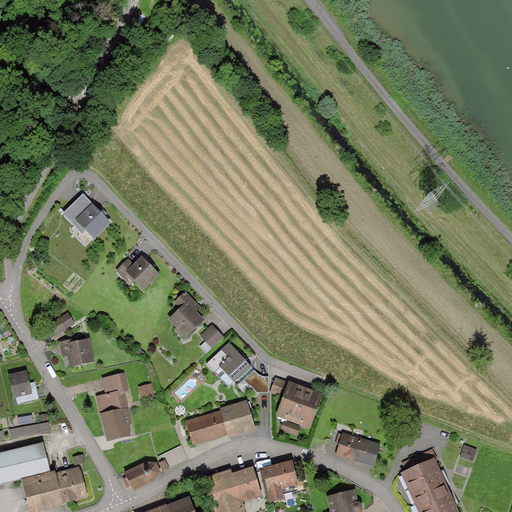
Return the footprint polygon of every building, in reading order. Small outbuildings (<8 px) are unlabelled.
[(85,194),(63,214),(81,234),(86,230),(94,238),(111,222),(103,214),(85,194)] [(129,259),(117,270),(130,285),(135,280),(144,290),(160,275),(151,265),(143,256),(134,265),(129,259)] [(181,308),(168,320),(177,329),(175,330),(184,339),(204,319),(196,312),(201,307),(186,292),(175,302),(181,308)] [(69,313),(47,326),(54,337),(76,324),(69,313)] [(213,325),(201,336),(206,342),(202,346),(207,352),(223,337),(213,325)] [(95,362),(91,339),(75,342),(75,339),(59,342),(62,356),(69,355),(71,367),(95,362)] [(230,343),(207,364),(214,372),(220,366),(235,383),(252,367),(247,362),(230,343)] [(256,372),(254,370),(238,386),(244,393),(251,387),(257,393),(269,393),(268,377),(265,377),(263,376),(261,375),(259,374),(256,372)] [(27,372),(9,376),(14,398),(16,398),(18,404),(39,399),(35,382),(30,383),(27,372)] [(106,395),(96,397),(107,441),(129,435),(127,426),(133,424),(128,403),(125,392),(130,391),(125,373),(102,379),(106,395)] [(283,398),(289,382),(275,377),(270,393),(283,398)] [(283,398),(276,416),(310,429),(322,394),(290,381),(289,382),(283,398)] [(152,384),(139,387),(143,401),(156,397),(152,384)] [(221,411),(229,434),(228,435),(230,439),(256,430),(247,400),(220,408),(221,411)] [(221,411),(186,422),(194,445),(229,434),(221,411)] [(49,423),(11,429),(12,437),(51,431),(49,423)] [(285,423),(282,430),(299,437),(301,429),(285,423)] [(335,445),(339,446),(335,456),(374,468),(382,444),(343,432),(342,433),(339,432),(335,445)] [(0,453),(0,484),(23,479),(50,472),(43,443),(0,453)] [(465,445),(461,456),(473,461),(477,450),(465,445)] [(407,471),(401,474),(418,511),(458,511),(448,489),(436,462),(439,461),(433,449),(403,463),(407,471)] [(83,456),(74,458),(76,465),(85,462),(83,456)] [(166,460),(160,463),(163,471),(169,468),(166,460)] [(277,465),(263,469),(263,471),(262,472),(269,500),(271,499),(271,503),(284,499),(282,489),(299,484),(293,461),(277,465)] [(146,462),(125,473),(127,477),(123,479),(127,488),(131,486),(134,492),(155,481),(161,471),(157,463),(146,462)] [(231,469),(202,479),(213,511),(245,511),(242,502),(263,495),(253,466),(237,471),(233,473),(231,469)] [(31,511),(39,511),(64,506),(64,504),(88,497),(81,467),(56,473),(55,471),(50,472),(23,479),(31,511)] [(355,490),(327,497),(330,511),(361,511),(362,511),(363,510),(363,508),(363,506),(362,504),(361,503),(359,502),(358,502),(355,490)] [(145,511),(195,511),(190,497),(167,506),(166,504),(145,511)]
